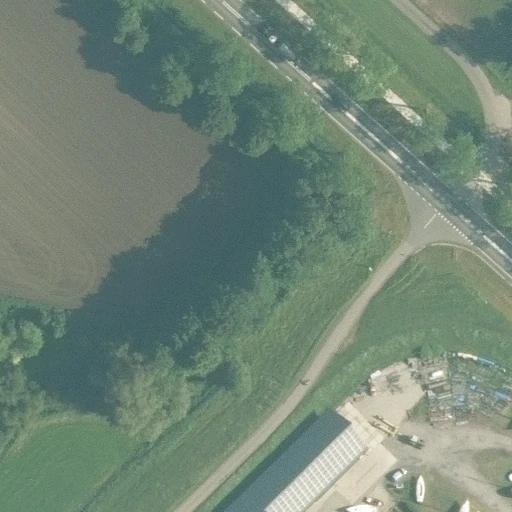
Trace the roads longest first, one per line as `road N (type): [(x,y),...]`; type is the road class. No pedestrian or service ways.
road 1 (unclassified): [(445,197),(381,268),(277,418),(181,511)]
road 2 (secondary): [(445,197),(223,0)]
